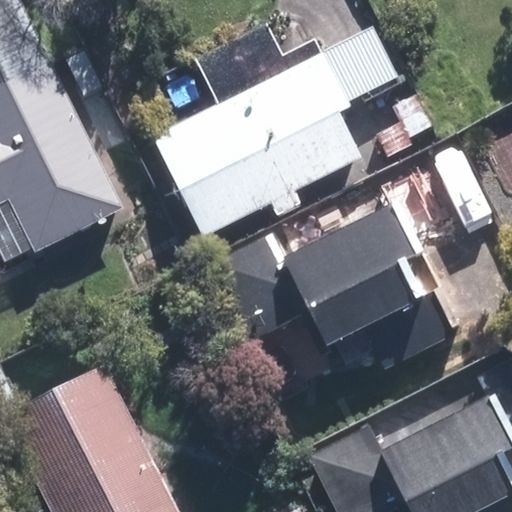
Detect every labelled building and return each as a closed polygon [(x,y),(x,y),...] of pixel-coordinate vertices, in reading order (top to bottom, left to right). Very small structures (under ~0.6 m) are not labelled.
[(42,251),(130,207),(24,0),(0,0),(0,243),(12,266),(36,254),(42,251)] [(377,28),(157,138),(207,238),(274,205),(281,218),(308,205),(302,194),(372,159),(350,114),(359,110),(354,101),(402,77),(377,28)] [(436,128),(420,96),(397,108),(405,123),(381,136),(393,158),(417,146),(414,139),(436,128)] [(458,215),(432,163),(385,186),(396,208),(290,260),(278,235),(220,264),(258,340),(316,312),(335,349),(436,299),(417,261),(438,251),(428,230),(458,215)] [(511,363),(481,378),(492,400),(386,452),(374,427),(315,456),(343,511),(395,511),(412,504),(415,511),(488,511),(511,500),(511,363)] [(0,422),(26,409),(4,364),(0,366),(0,422)] [(185,511),(114,368),(11,418),(57,511),(185,511)]
